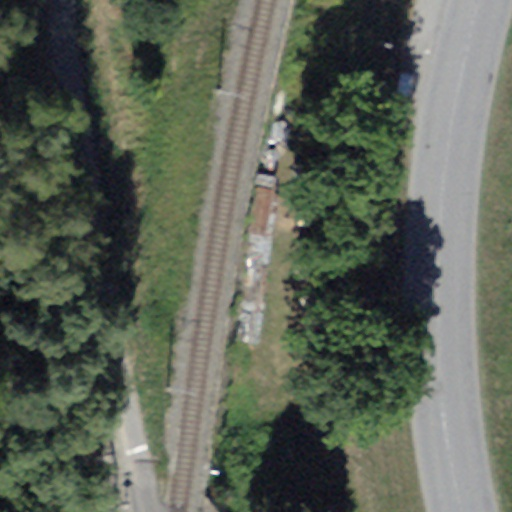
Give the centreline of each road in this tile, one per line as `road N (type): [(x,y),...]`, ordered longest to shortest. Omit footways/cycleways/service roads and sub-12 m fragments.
road 1 (track): [(58,0),(65,123),(152,511)]
road 2 (secondary): [(474,0),(444,116),(429,298),(442,472),(456,511)]
